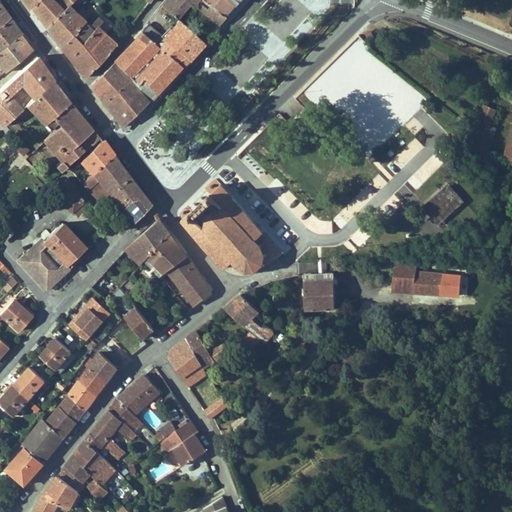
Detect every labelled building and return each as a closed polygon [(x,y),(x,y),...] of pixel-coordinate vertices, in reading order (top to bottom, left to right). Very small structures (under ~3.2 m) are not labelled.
[(27,0),(35,11),(46,24),(49,28),(76,0),(27,0)] [(76,0),(49,28),(52,32),(55,37),(90,0),(76,0)] [(90,0),(55,37),(59,41),(62,45),(90,16),(102,4),(106,0),(90,0)] [(166,0),(163,4),(178,16),(181,19),(196,1),(206,9),(202,13),(220,28),(231,16),(227,13),(211,0),(166,0)] [(211,0),(227,13),(238,0),(211,0)] [(0,1),(0,25),(12,16),(5,7),(0,1)] [(12,16),(0,25),(0,50),(22,31),(16,23),(12,16)] [(90,16),(62,45),(73,60),(87,77),(119,43),(90,16)] [(149,21),(142,30),(186,66),(196,54),(208,42),(198,33),(181,19),(178,16),(163,33),(149,21)] [(204,27),(198,33),(208,42),(213,36),(204,27)] [(142,30),(113,59),(130,74),(140,83),(145,78),(162,92),(173,81),(186,66),(142,30)] [(251,30),(241,42),(247,46),(256,34),(251,30)] [(22,31),(0,50),(0,60),(8,70),(34,46),(28,38),(22,31)] [(57,82),(51,74),(46,66),(44,63),(39,54),(0,89),(0,116),(8,126),(31,105),(57,82)] [(98,89),(105,98),(130,74),(113,59),(91,81),(98,89)] [(130,74),(105,98),(124,123),(127,119),(130,116),(133,113),(136,111),(139,109),(143,106),(146,103),(149,101),(152,99),(155,97),(158,95),(162,92),(145,78),(140,83),(130,74)] [(57,82),(31,105),(53,135),(59,129),(53,120),(72,100),(65,92),(57,82)] [(59,129),(53,135),(46,141),(60,157),(54,162),(60,169),(67,162),(68,164),(73,159),(72,158),(83,149),(84,150),(100,135),(86,118),(72,100),(53,120),(59,129)] [(485,108),(480,122),(491,126),(496,112),(485,108)] [(496,128),(491,126),(480,122),(467,157),(498,165),(506,141),(493,136),(496,128)] [(84,158),(94,171),(115,151),(110,144),(106,138),(84,158)] [(28,151),(21,141),(15,146),(23,156),(28,151)] [(115,151),(94,171),(83,181),(94,194),(100,201),(112,191),(134,219),(150,202),(140,188),(128,171),(125,166),(115,151)] [(69,178),(57,188),(67,200),(77,192),(79,190),(69,178)] [(221,184),(180,215),(222,267),(230,260),(234,265),(230,267),(232,270),(236,267),(240,271),(240,275),(243,276),(243,272),(250,272),(252,275),(256,273),(253,270),(254,268),(263,268),(280,254),(267,237),(266,238),(250,219),(245,213),(221,184)] [(67,200),(57,188),(54,190),(64,202),(66,201),(67,200)] [(467,207),(449,188),(423,211),(440,231),(467,207)] [(82,198),(77,192),(67,200),(66,201),(70,207),(82,198)] [(78,216),(93,232),(100,225),(86,209),(78,216)] [(249,210),(245,213),(250,219),(254,216),(249,210)] [(165,224),(160,217),(134,242),(128,249),(141,263),(148,257),(171,234),(165,224)] [(65,223),(45,240),(50,245),(38,255),(33,250),(31,247),(19,257),(46,288),(53,282),(60,276),(68,269),(81,258),(78,254),(86,247),(78,238),(74,242),(69,236),(73,232),(65,223)] [(78,238),(73,232),(69,236),(74,242),(78,238)] [(171,234),(148,257),(164,274),(167,271),(194,306),(200,301),(204,298),(207,296),(208,294),(209,293),(209,292),(209,290),(209,289),(208,288),(207,285),(184,252),(171,234)] [(50,245),(45,240),(33,250),(38,255),(50,245)] [(0,266),(3,270),(0,272),(0,282),(12,270),(0,255),(0,266)] [(419,260),(405,259),(395,268),(393,287),(461,293),(463,275),(418,269),(419,260)] [(334,278),(334,271),(304,271),(303,309),(333,309),(334,283),(337,283),(338,278),(334,278)] [(114,292),(102,279),(94,287),(105,297),(111,291),(113,293),(114,292)] [(129,289),(125,286),(121,290),(124,294),(129,289)] [(113,293),(111,291),(105,297),(107,299),(113,293)] [(122,298),(117,294),(113,299),(117,303),(122,298)] [(250,334),(239,345),(247,353),(258,343),(262,346),(273,336),(267,330),(275,323),(263,311),(247,295),(234,305),(227,310),(250,334)] [(32,315),(15,299),(1,315),(18,331),(25,323),(32,315)] [(81,312),(68,325),(69,326),(84,341),(108,315),(92,300),(81,312)] [(137,307),(126,317),(142,337),(147,332),(153,327),(137,307)] [(105,333),(99,326),(91,333),(98,340),(105,333)] [(293,336),(302,345),(312,335),(303,326),(293,336)] [(185,341),(203,371),(215,361),(197,332),(193,335),(185,341)] [(9,346),(0,337),(0,355),(0,356),(9,346)] [(67,354),(52,340),(35,357),(50,371),(67,354)] [(167,356),(186,384),(203,371),(185,341),(174,351),(167,356)] [(247,353),(239,345),(237,347),(245,355),(247,353)] [(97,353),(85,367),(104,383),(115,369),(110,365),(116,359),(104,349),(99,355),(97,353)] [(85,367),(74,380),(94,396),(99,390),(104,383),(85,367)] [(40,382),(25,369),(20,375),(3,394),(0,396),(0,410),(8,418),(25,400),(40,382)] [(139,384),(120,398),(136,416),(146,408),(162,395),(148,377),(139,384)] [(74,380),(62,395),(82,411),(90,401),(94,396),(74,380)] [(82,411),(62,395),(59,392),(53,399),(57,402),(40,423),(60,440),(68,430),(82,411)] [(116,403),(113,407),(138,435),(142,431),(137,425),(140,421),(136,416),(120,398),(116,403)] [(104,418),(99,424),(94,431),(107,445),(119,459),(125,452),(120,446),(112,438),(119,429),(132,442),(138,435),(113,407),(104,418)] [(195,431),(189,419),(177,428),(165,438),(163,439),(184,465),(205,449),(197,438),(193,433),(195,431)] [(158,431),(163,439),(165,438),(177,428),(171,420),(158,431)] [(60,440),(40,423),(38,421),(16,446),(19,449),(37,465),(38,466),(46,457),(60,440)] [(72,456),(66,463),(81,481),(89,469),(102,452),(107,445),(94,431),(89,436),(80,447),(72,456)] [(126,439),(123,443),(127,449),(131,445),(126,439)] [(37,465),(19,449),(0,469),(19,486),(30,473),(37,465)] [(102,452),(89,469),(96,477),(103,486),(118,469),(102,452)] [(60,471),(59,472),(74,489),(81,481),(66,463),(63,466),(60,471)] [(51,483),(44,492),(61,505),(62,503),(63,504),(74,489),(59,472),(53,480),(51,483)] [(96,477),(86,486),(92,493),(97,489),(106,499),(108,497),(110,500),(112,498),(103,486),(96,477)] [(92,493),(86,486),(80,491),(86,499),(92,493)] [(37,502),(32,510),(34,511),(50,511),(54,506),(59,510),(62,506),(61,505),(44,492),(37,502)] [(128,511),(118,500),(113,504),(118,509),(114,511),(128,511)] [(229,511),(228,510),(224,500),(207,511),(229,511)]
